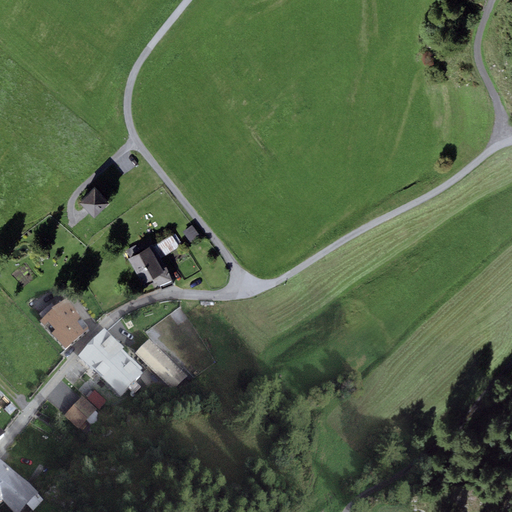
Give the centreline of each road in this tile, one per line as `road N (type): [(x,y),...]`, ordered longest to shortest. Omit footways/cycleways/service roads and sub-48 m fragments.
road 1 (track): [(243,292),(229,260),(135,141),(126,106),(132,65),(181,0)]
road 2 (residential): [(0,448),(110,318),(159,295),(243,292)]
road 3 (track): [(243,292),(433,192),(511,140)]
road 4 (track): [(511,360),(347,511)]
road 5 (track): [(505,140),(477,55),(492,0)]
